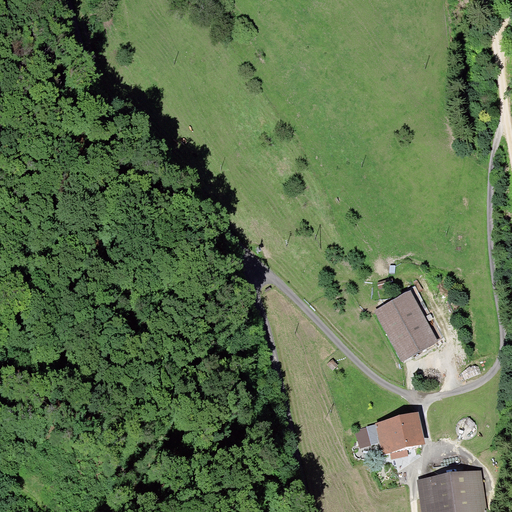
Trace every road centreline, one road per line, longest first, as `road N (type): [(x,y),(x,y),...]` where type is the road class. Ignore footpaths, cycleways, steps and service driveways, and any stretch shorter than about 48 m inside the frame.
road 1 (unclassified): [(65,0),(96,99),(248,264),(306,511)]
road 2 (track): [(420,398),(480,382),(504,351),(489,200),(503,110)]
road 3 (track): [(338,217),(200,0)]
road 4 (track): [(248,264),(363,369),(420,398)]
road 5 (track): [(413,511),(411,478),(429,447),(420,398)]
